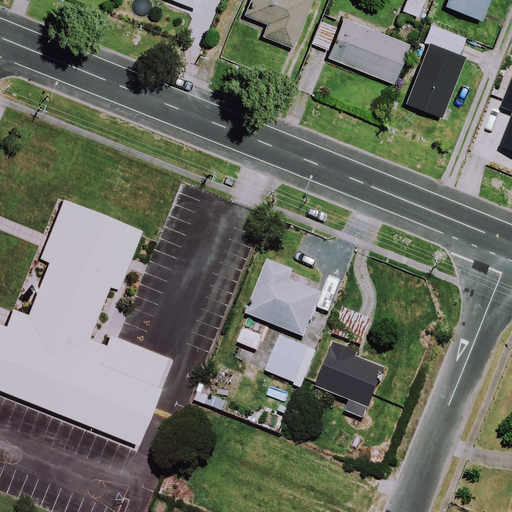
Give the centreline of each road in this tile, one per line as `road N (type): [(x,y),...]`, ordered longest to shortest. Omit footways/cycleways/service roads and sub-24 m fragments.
road 1 (residential): [(0,38),(511,244)]
road 2 (residential): [(407,511),(511,249)]
